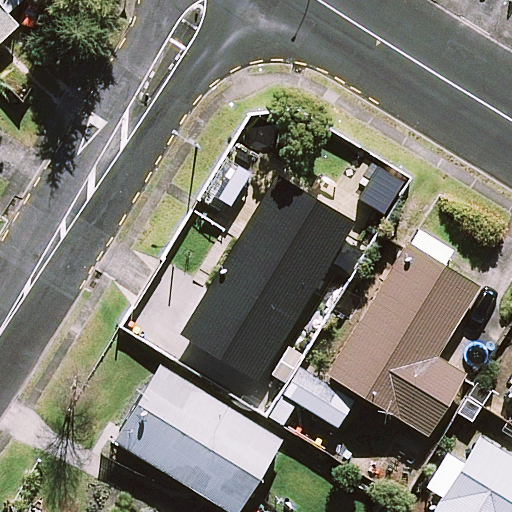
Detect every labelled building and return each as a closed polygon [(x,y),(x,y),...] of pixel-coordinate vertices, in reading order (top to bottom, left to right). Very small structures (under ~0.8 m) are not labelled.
[(0,37),(15,23),(0,6),(0,37)] [(352,223),(273,173),(174,331),(253,380),(352,223)] [(444,265),(453,250),(418,229),(409,244),(406,241),(324,374),(425,436),(462,376),(432,357),(476,285),(444,265)] [(233,511),(278,439),(159,367),(114,442),(229,511),(233,511)] [(351,400),(300,368),(283,394),(334,426),(351,400)] [(511,511),(511,384),(508,391),(511,393),(511,461),(478,440),(431,511),(511,511)]
